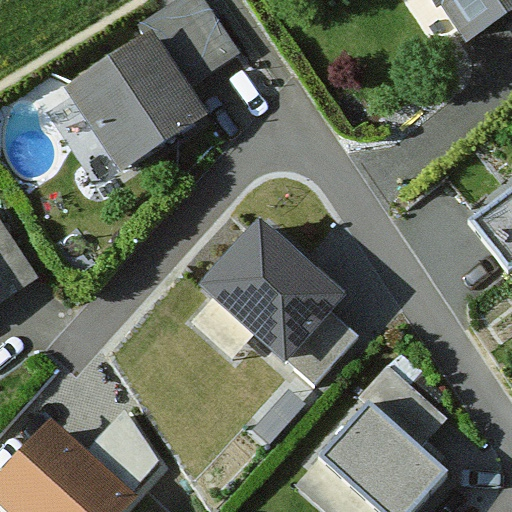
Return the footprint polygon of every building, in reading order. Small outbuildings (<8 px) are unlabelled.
[(511,18),(511,0),(419,0),(451,53),(511,18)] [(51,91),(111,178),(205,122),(181,77),(222,54),(193,7),(51,91)] [(511,157),(483,180),(511,216),(511,157)] [(267,337),(316,288),(251,223),(202,271),(267,337)] [(380,511),(409,511),(443,475),(369,408),(322,459),(380,511)] [(35,426),(0,464),(0,511),(117,511),(123,505),(35,426)]
